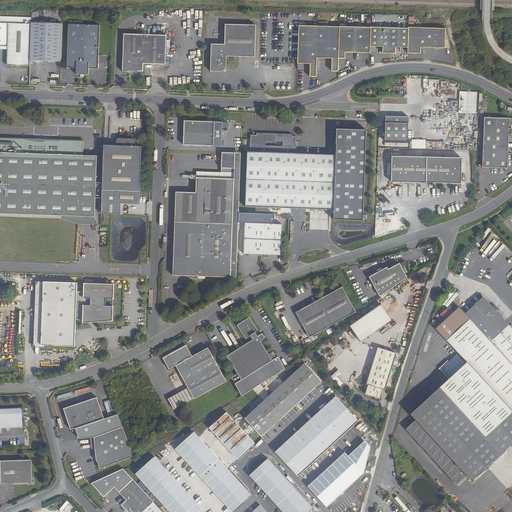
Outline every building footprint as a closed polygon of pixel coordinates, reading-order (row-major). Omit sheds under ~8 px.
[(30,64),(30,61),(31,21),(10,21),(0,20),(0,43),(8,44),(7,63),(30,64)] [(31,21),(30,61),(61,62),(62,21),(31,20),(31,21)] [(76,25),(69,24),(68,24),(67,68),(76,68),(76,75),(88,75),(89,69),(98,69),(100,25),(76,25)] [(211,45),(210,72),(220,72),(221,72),(222,72),(223,72),(224,71),(225,70),(225,69),(226,68),(226,67),(226,57),(255,58),(256,26),(222,25),(222,34),(225,34),(224,45),(211,45)] [(318,26),(299,26),(298,64),(310,64),(310,77),(316,77),(317,58),(318,26)] [(339,27),(318,26),(317,58),(332,59),(331,72),(338,72),(338,59),(339,27)] [(339,27),(338,59),(345,59),(345,53),(370,54),(370,47),(371,28),(339,27)] [(371,28),(370,47),(382,47),(382,54),(395,54),(395,48),(408,48),(408,29),(371,27),(371,28)] [(408,48),(407,54),(420,54),(420,48),(445,48),(445,29),(408,28),(408,29),(408,48)] [(166,36),(124,34),(123,72),(128,72),(128,71),(133,71),(133,72),(138,73),(138,71),(143,71),(143,64),(165,65),(166,36)] [(458,113),(476,113),(477,92),(459,91),(458,113)] [(511,115),(484,115),(483,165),(507,166),(509,132),(511,132),(511,128),(511,126),(509,126),(509,123),(511,122),(511,115)] [(408,116),(386,116),(385,141),(408,141),(408,116)] [(211,122),(184,121),(183,145),(210,146),(211,122)] [(222,122),(211,122),(210,146),(222,146),(222,122)] [(248,152),(295,154),(295,148),(297,148),(297,142),(296,142),(296,137),(292,137),(293,135),(257,134),(257,135),(251,135),(251,140),(248,140),(248,146),(248,152)] [(0,152),(82,157),(83,157),(84,142),(0,139),(0,152)] [(116,146),(135,147),(135,140),(134,139),(118,139),(116,140),(116,146)] [(135,147),(116,146),(104,146),(102,183),(102,191),(102,199),(101,214),(120,215),(121,204),(139,205),(141,147),(135,147)] [(82,157),(0,152),(0,213),(78,217),(78,218),(94,219),(94,218),(95,218),(96,199),(99,199),(100,183),(96,183),(97,162),(82,161),(82,157)] [(295,154),(248,152),(246,207),(333,210),(335,156),(333,155),(295,154)] [(233,209),(239,209),(241,153),(222,153),(222,173),(234,173),(234,179),(233,209)] [(428,157),(392,157),(391,182),(427,183),(428,157)] [(457,158),(446,158),(428,157),(427,183),(443,184),(454,184),(461,184),(462,158),(457,158)] [(173,276),(230,278),(231,262),(233,209),(234,179),(196,178),(196,193),(176,192),(173,276)] [(274,214),(239,213),(238,224),(245,224),(245,223),(274,224),(274,214)] [(245,224),(244,254),(281,256),(282,225),(274,224),(245,223),(245,224)] [(406,279),(399,264),(386,272),(385,269),(368,280),(379,298),(406,279)] [(41,353),(43,282),(36,282),(33,355),(45,355),(45,353),(41,353)] [(113,299),(114,285),(84,283),(83,292),(77,292),(77,283),(43,282),(41,353),(75,354),(76,320),(113,321),(113,306),(106,306),(106,299),(113,299)] [(356,312),(343,288),(296,312),(298,315),(302,324),(310,338),(356,312)] [(477,291),(460,306),(470,316),(474,313),(469,308),(470,302),(469,301),(470,299),(471,300),(477,300),(482,305),(487,301),(477,291)] [(460,306),(459,307),(490,341),(508,325),(487,301),(482,305),(477,300),(471,300),(470,299),(469,301),(470,302),(469,308),(474,313),(470,316),(460,306)] [(384,303),(353,325),(363,339),(394,318),(384,303)] [(440,388),(486,438),(511,413),(511,328),(508,325),(490,341),(459,307),(436,329),(467,363),(466,364),(457,354),(450,361),(441,369),(450,378),(449,379),(440,388)] [(298,315),(293,317),(298,326),(302,324),(298,315)] [(248,319),(239,325),(238,327),(246,338),(250,336),(253,340),(227,356),(242,380),(235,384),(239,391),(242,396),(285,369),(278,357),(277,358),(273,352),(268,355),(259,341),(265,338),(262,334),(257,337),(254,333),(257,331),(250,319),(248,319)] [(342,350),(349,345),(344,340),(338,344),(342,350)] [(186,345),(163,358),(169,369),(176,365),(188,388),(171,397),(176,408),(193,398),(194,399),(226,382),(208,348),(192,356),(186,345)] [(366,384),(368,385),(365,394),(380,399),(382,389),(385,390),(396,354),(378,348),(366,384)] [(449,379),(450,378),(441,369),(450,361),(448,360),(439,369),(449,379)] [(322,382),(305,363),(245,419),(262,437),(322,382)] [(511,413),(486,438),(440,388),(411,415),(416,421),(457,465),(447,474),(457,485),(467,475),(472,481),(511,444),(511,413)] [(335,396),(273,452),(296,477),(358,422),(335,396)] [(96,398),(64,409),(71,430),(75,428),(104,419),(96,398)] [(22,409),(0,409),(0,427),(1,427),(1,429),(7,429),(6,427),(26,427),(22,410),(22,409)] [(104,419),(75,428),(79,439),(94,438),(122,427),(118,414),(104,419)] [(457,465),(416,421),(406,430),(447,474),(457,465)] [(122,427),(94,438),(96,459),(100,469),(134,456),(133,455),(122,427)] [(345,452),(308,487),(321,500),(338,484),(342,481),(357,466),(345,452)] [(31,460),(0,461),(1,484),(32,483),(31,460)] [(119,493),(133,480),(123,469),(91,483),(104,497),(114,487),(119,493)] [(122,505),(127,511),(143,511),(154,502),(133,480),(119,493),(126,501),(122,505)] [(163,511),(154,502),(143,511),(163,511)]
